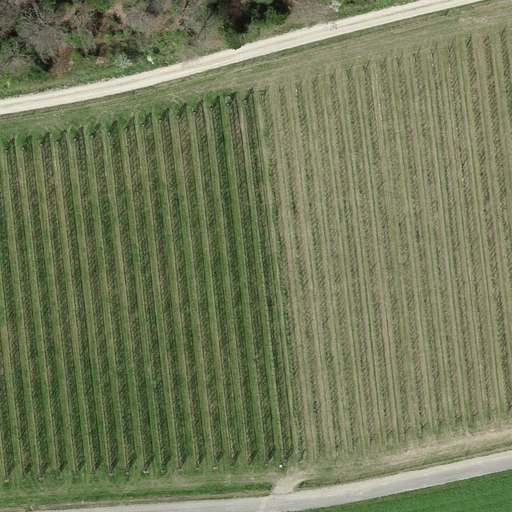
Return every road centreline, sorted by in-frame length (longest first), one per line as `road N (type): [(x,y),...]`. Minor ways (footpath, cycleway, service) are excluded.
road 1 (track): [(489,0),(0,118)]
road 2 (residential): [(95,511),(423,486),(511,459)]
